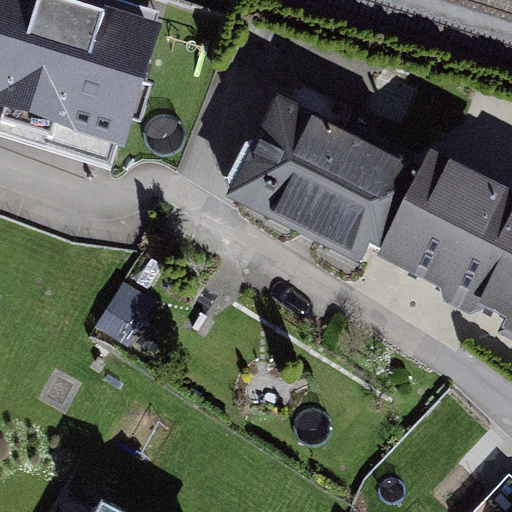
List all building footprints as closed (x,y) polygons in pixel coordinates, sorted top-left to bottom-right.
[(166,4),(151,0),(0,0),(0,135),(117,170),(166,4)] [(421,155),(276,85),(225,190),(360,255),(372,232),(381,236),(421,155)] [(421,155),(381,236),(377,244),(441,276),(444,289),(470,303),(485,297),(505,307),(497,323),(511,330),(511,178),(430,137),(421,155)] [(154,300),(124,281),(96,326),(126,345),(154,300)] [(511,511),(511,470),(509,468),(467,511),(511,511)]
